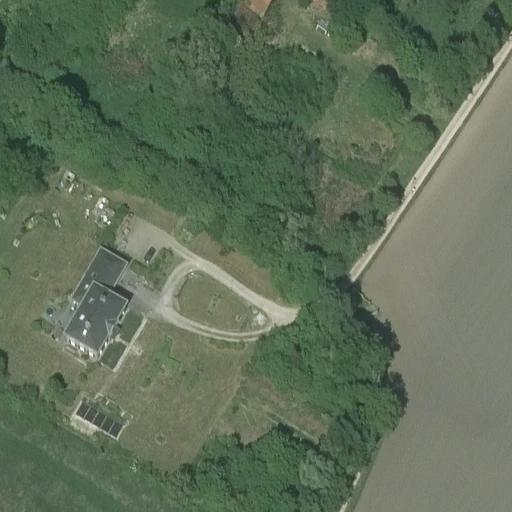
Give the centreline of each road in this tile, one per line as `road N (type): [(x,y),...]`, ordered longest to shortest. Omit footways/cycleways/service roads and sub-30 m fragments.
road 1 (track): [(0,56),(355,271)]
road 2 (track): [(337,296),(511,35)]
road 3 (track): [(282,318),(211,268),(180,272),(167,294),(171,316),(226,334),(265,332)]
road 4 (track): [(451,128),(274,11)]
